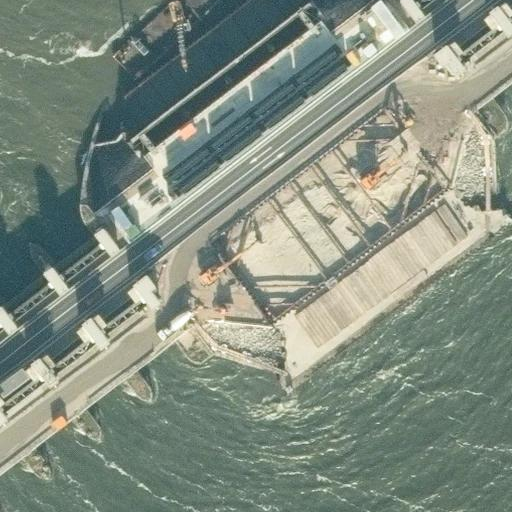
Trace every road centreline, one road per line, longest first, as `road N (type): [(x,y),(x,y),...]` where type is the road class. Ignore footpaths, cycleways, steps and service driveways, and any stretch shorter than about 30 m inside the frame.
road 1 (motorway): [(0,450),(511,60)]
road 2 (motorway): [(475,0),(0,362)]
